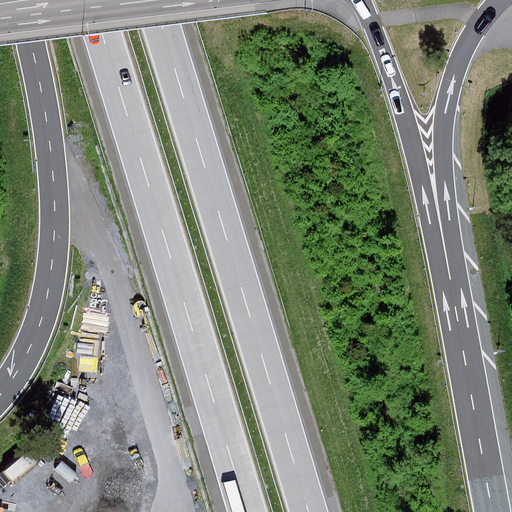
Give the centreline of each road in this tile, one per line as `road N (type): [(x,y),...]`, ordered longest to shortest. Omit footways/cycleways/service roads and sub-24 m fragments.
road 1 (motorway): [(86,0),(244,511)]
road 2 (motorway): [(304,511),(149,0)]
road 3 (motorway): [(25,0),(55,146),(55,265),(40,335),(0,398)]
road 4 (motorway): [(491,511),(436,214)]
road 5 (motorway): [(436,214),(446,97),(461,50),(501,0)]
road 6 (motorway): [(436,214),(383,56),(355,0)]
